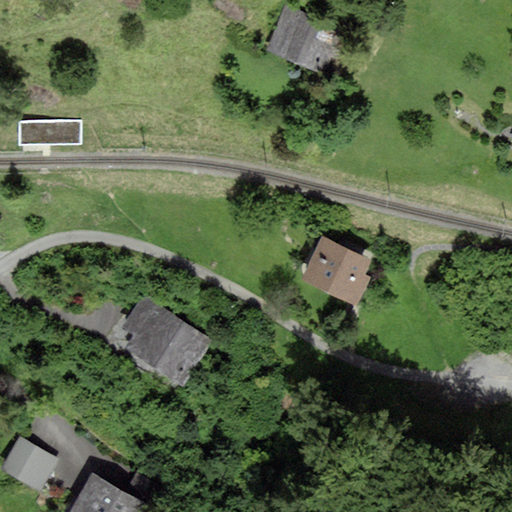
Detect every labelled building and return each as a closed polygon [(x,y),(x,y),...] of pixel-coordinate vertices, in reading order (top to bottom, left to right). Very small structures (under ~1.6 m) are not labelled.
[(288,7),(270,49),(324,72),(342,30),(288,7)] [(82,120),(23,120),(23,147),(82,147),(82,120)] [(375,262),(320,237),(300,280),(354,305),(375,262)] [(132,347),(184,380),(209,339),(145,298),(128,324),(142,332),(132,347)] [(57,462),(19,439),(2,466),(40,490),(57,462)] [(94,474),(70,511),(147,511),(150,508),(94,474)]
